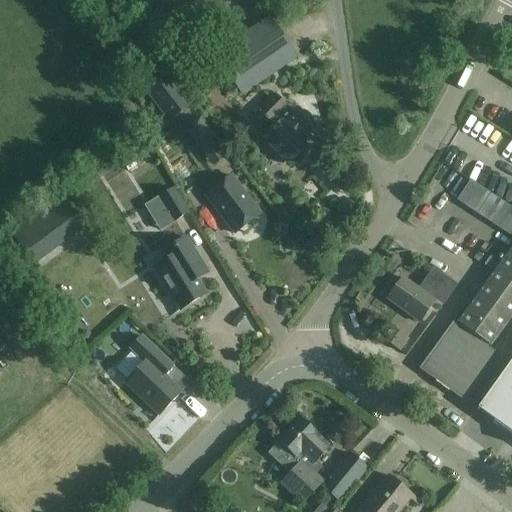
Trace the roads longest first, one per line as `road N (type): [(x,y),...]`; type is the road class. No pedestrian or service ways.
road 1 (unclassified): [(511,498),(298,343)]
road 2 (unclassified): [(137,511),(298,343)]
road 3 (unclassified): [(399,195),(506,0)]
road 4 (unclassified): [(399,195),(368,156),(352,115),(336,0)]
road 5 (unclassified): [(298,343),(399,195)]
